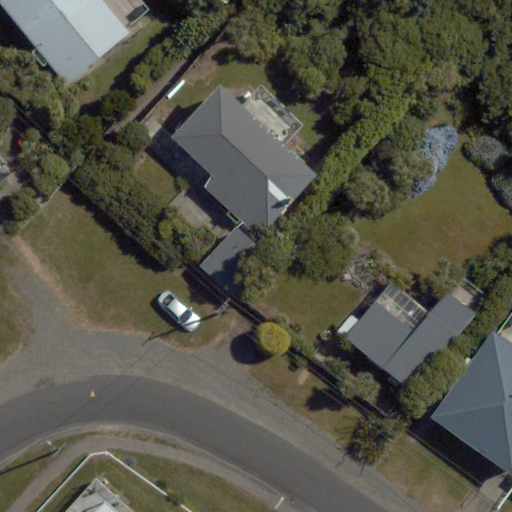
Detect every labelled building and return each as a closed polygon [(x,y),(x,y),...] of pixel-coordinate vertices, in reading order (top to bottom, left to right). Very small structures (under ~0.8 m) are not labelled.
[(149,92),(70,0),(0,59),(0,87),(65,163),(149,92)] [(264,0),(123,0),(208,69),(264,0)] [(209,165),(147,228),(236,317),(299,254),(209,165)] [(0,282),(19,254),(0,241),(0,282)] [(448,415),(373,365),(336,421),(410,471),(448,415)] [(511,511),(511,455),(470,425),(414,505),(424,511),(511,511)]
